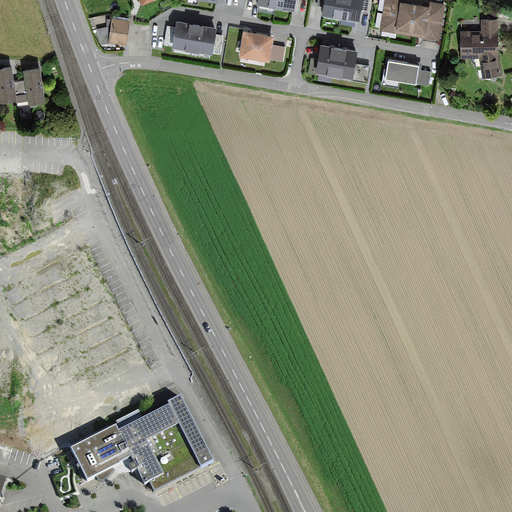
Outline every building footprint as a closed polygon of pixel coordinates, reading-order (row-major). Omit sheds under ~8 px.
[(292,0),(258,0),(258,2),(291,8),(292,0)] [(357,17),(359,0),(326,0),(324,12),(357,17)] [(442,6),(406,0),(385,0),(381,28),(436,37),(442,6)] [(129,22),(111,19),(106,44),(124,47),(129,22)] [(480,30),(458,32),(460,57),(479,56),(481,77),(502,76),(498,19),(479,20),(480,30)] [(174,29),(166,28),(163,45),(172,46),(171,50),(210,57),(211,54),(220,55),(223,37),(214,36),(215,30),(175,24),(174,29)] [(271,37),(244,33),(241,55),(267,59),(271,37)] [(352,52),(321,47),(318,69),(349,75),(352,52)] [(420,63),(385,58),(382,81),(397,84),(397,80),(427,84),(429,71),(419,69),(420,63)] [(0,97),(40,98),(40,69),(21,69),(21,82),(10,82),(10,66),(0,66),(0,97)] [(0,260),(32,246),(97,389),(97,388),(102,398),(90,399),(107,403),(109,402),(111,417),(116,419),(151,402),(71,225),(39,239),(26,211),(23,173),(0,174),(0,260)] [(151,487),(155,496),(213,468),(182,404),(118,435),(145,490),(151,487)] [(55,424),(33,433),(39,448),(61,439),(55,424)] [(128,460),(113,429),(67,452),(83,483),(128,460)]
